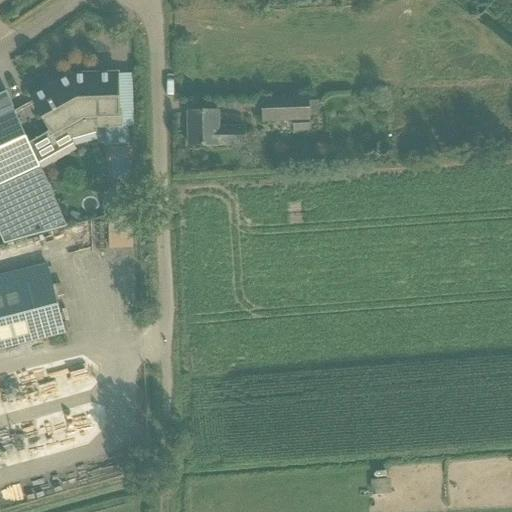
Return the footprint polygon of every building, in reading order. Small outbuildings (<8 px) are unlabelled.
[(29,144),(38,162),(73,143),(71,141),(96,134),(96,130),(122,129),(122,110),(120,110),(118,73),(71,75),(30,98),(49,132),(29,144)] [(0,235),(4,244),(67,227),(43,174),(40,168),(38,162),(29,144),(12,107),(13,107),(6,93),(0,95),(0,235)] [(262,99),(263,122),(308,120),(308,115),(319,115),(318,100),(308,101),(308,98),(262,99)] [(188,113),(189,146),(219,146),(245,145),(245,128),(219,129),(219,112),(188,113)] [(452,147),(440,148),(441,158),(453,157),(452,147)] [(107,192),(110,249),(134,248),(131,191),(107,192)] [(0,277),(0,350),(26,344),(27,349),(32,347),(31,343),(64,334),(47,265),(0,277)]
